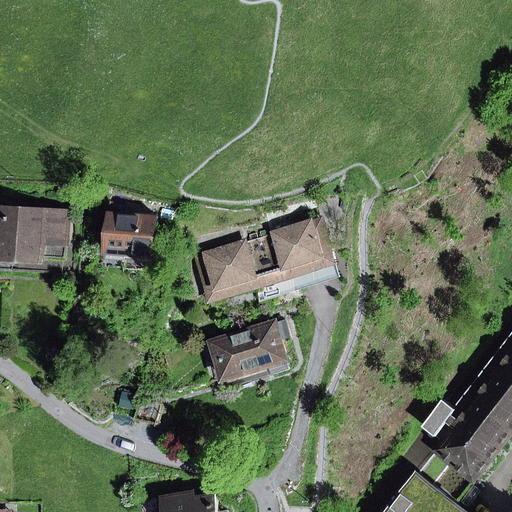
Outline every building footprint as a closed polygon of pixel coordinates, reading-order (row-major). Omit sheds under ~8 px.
[(45,245),(45,236),(67,239),(69,215),(17,212),(17,207),(0,205),(0,255),(44,258),(45,245)] [(126,259),(126,253),(155,255),(158,217),(99,213),(98,231),(111,232),(109,258),(126,259)] [(323,255),(334,252),(323,219),(313,222),(323,255)] [(208,254),(221,297),(262,285),(294,275),(337,262),(334,252),(323,255),(313,222),(208,254)] [(45,245),(67,246),(67,239),(45,236),(45,245)] [(211,301),(221,297),(208,254),(198,258),(211,301)] [(266,301),(299,291),(294,275),(262,285),(266,301)] [(271,366),(274,375),(292,369),(283,341),(292,338),(287,321),(215,343),(226,380),(227,379),(271,366)] [(511,357),(466,417),(446,402),(427,427),(446,442),(439,451),(452,461),(477,480),(511,434),(511,357)] [(227,379),(230,388),(274,375),(271,366),(227,379)] [(142,389),(135,420),(159,425),(166,394),(142,389)] [(421,475),(434,485),(452,461),(439,451),(421,475)] [(434,485),(421,475),(391,511),(452,511),(459,504),(434,485)] [(165,511),(219,511),(220,511),(217,495),(197,499),(196,493),(163,499),(164,503),(165,511)] [(135,511),(165,511),(164,503),(135,508),(135,511)]
